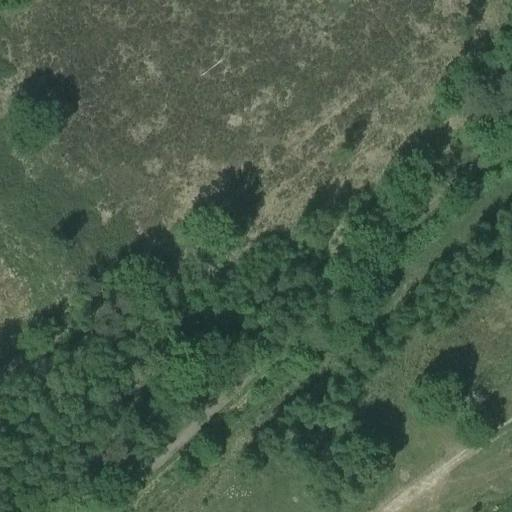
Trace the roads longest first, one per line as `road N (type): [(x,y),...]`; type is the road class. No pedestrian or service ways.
road 1 (track): [(511,151),(482,162),(443,193),(101,511)]
road 2 (track): [(387,511),(511,423)]
